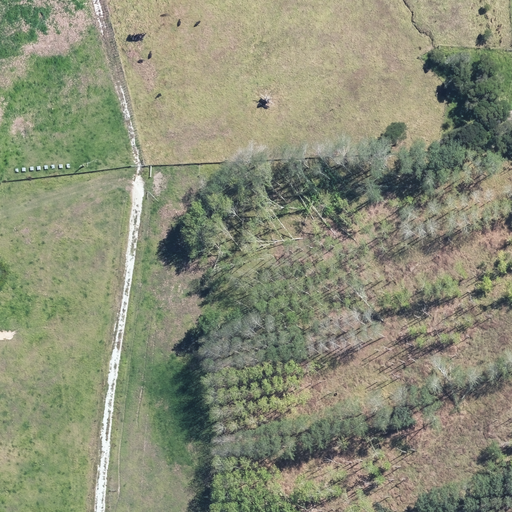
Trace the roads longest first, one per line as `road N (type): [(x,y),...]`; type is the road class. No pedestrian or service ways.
road 1 (track): [(135,167),(99,511)]
road 2 (track): [(95,0),(135,167)]
